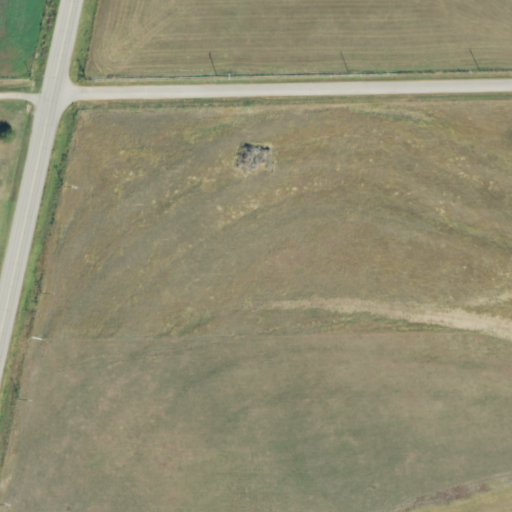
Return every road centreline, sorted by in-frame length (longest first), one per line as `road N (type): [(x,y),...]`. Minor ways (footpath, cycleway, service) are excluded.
road 1 (residential): [(56,91),(511,82)]
road 2 (primary): [(0,335),(76,0)]
